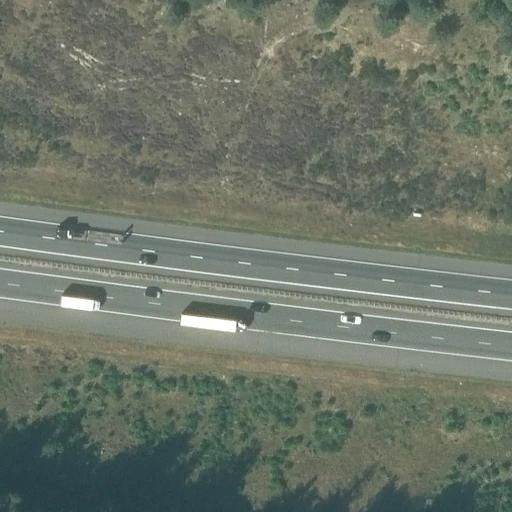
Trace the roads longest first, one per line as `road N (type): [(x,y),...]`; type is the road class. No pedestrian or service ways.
road 1 (motorway): [(0,287),(511,350)]
road 2 (motorway): [(511,291),(0,230)]
